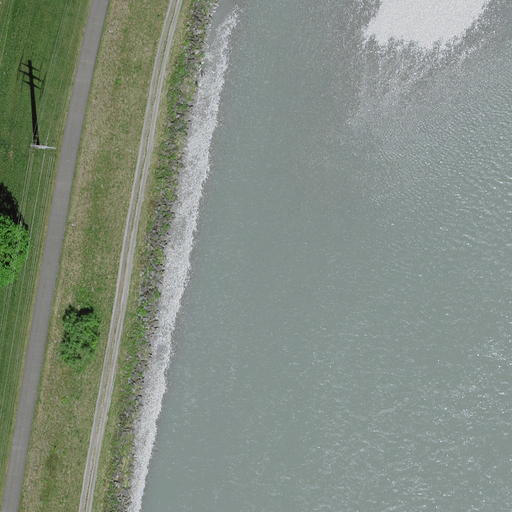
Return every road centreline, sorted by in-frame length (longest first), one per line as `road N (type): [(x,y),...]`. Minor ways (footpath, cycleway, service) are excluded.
road 1 (track): [(176,0),(161,48),(83,511)]
road 2 (track): [(102,0),(8,511)]
